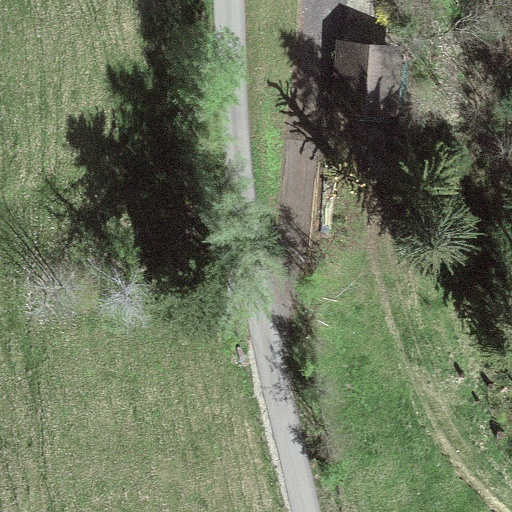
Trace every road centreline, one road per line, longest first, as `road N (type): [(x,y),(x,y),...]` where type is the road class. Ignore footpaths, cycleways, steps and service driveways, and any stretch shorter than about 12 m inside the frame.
road 1 (unclassified): [(233,0),(255,286),(305,511)]
road 2 (track): [(322,0),(266,354)]
